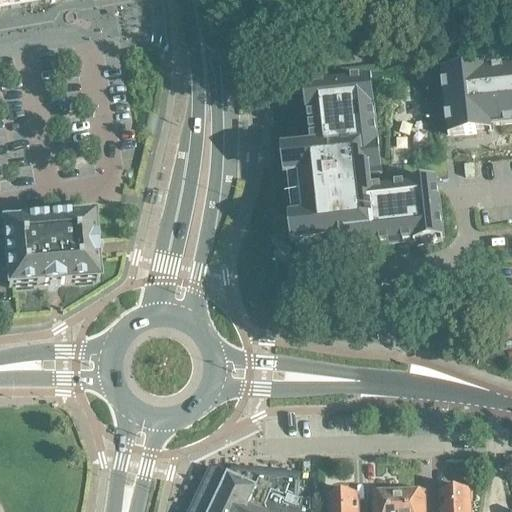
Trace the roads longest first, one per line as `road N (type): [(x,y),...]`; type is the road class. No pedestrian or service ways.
road 1 (primary): [(190,325),(216,142),(206,0)]
road 2 (primary): [(190,0),(197,141),(156,318)]
road 3 (secondary): [(210,393),(362,388),(511,403)]
road 4 (secondary): [(511,403),(429,382),(214,358)]
